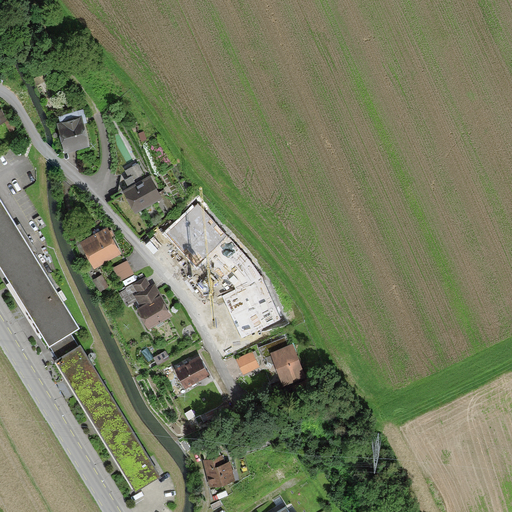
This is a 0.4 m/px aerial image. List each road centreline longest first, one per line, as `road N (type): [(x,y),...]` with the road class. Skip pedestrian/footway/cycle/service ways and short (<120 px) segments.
road 1 (residential): [(93,190),(179,294),(239,406)]
road 2 (primary): [(0,327),(113,511)]
road 3 (residential): [(0,90),(44,150),(93,190)]
road 4 (track): [(31,0),(95,111)]
